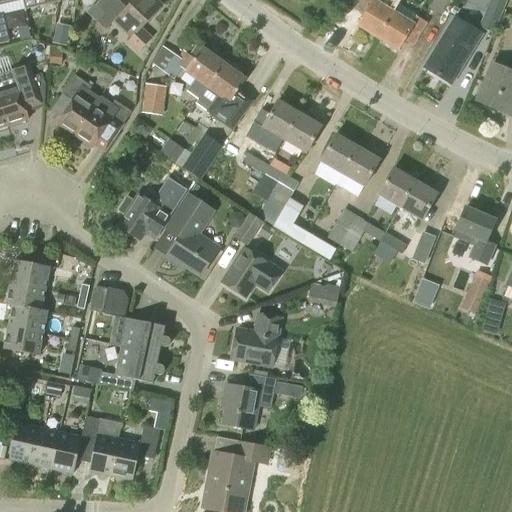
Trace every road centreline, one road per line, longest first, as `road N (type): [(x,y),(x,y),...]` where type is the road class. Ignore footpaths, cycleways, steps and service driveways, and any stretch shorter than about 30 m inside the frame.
road 1 (residential): [(161,511),(202,323),(75,238),(61,216),(0,206)]
road 2 (unclassified): [(511,165),(370,95),(233,0)]
road 3 (residential): [(0,507),(149,511)]
